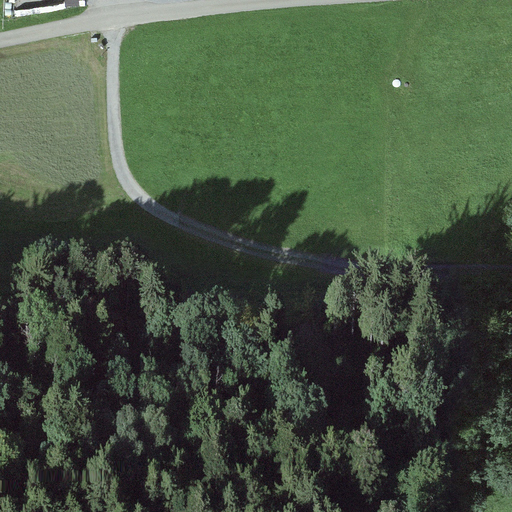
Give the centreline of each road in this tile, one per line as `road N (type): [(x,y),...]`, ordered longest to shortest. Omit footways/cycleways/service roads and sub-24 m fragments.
road 1 (track): [(113,24),(119,147),(136,190),(179,220),(295,259),(511,269)]
road 2 (unclassified): [(337,0),(0,39)]
